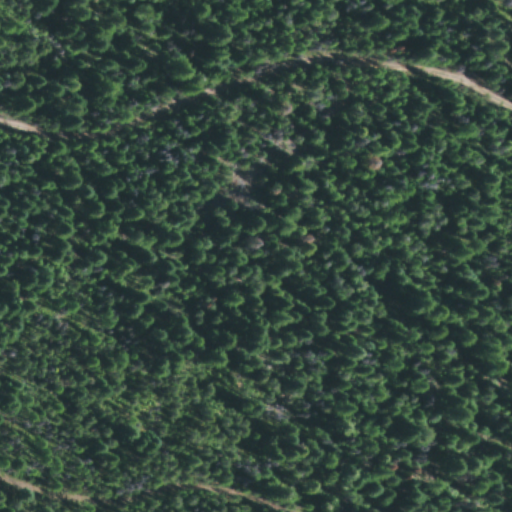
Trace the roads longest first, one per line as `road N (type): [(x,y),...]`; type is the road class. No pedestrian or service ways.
road 1 (track): [(0,60),(288,77),(443,71),(511,118)]
road 2 (track): [(282,511),(276,496),(0,439)]
